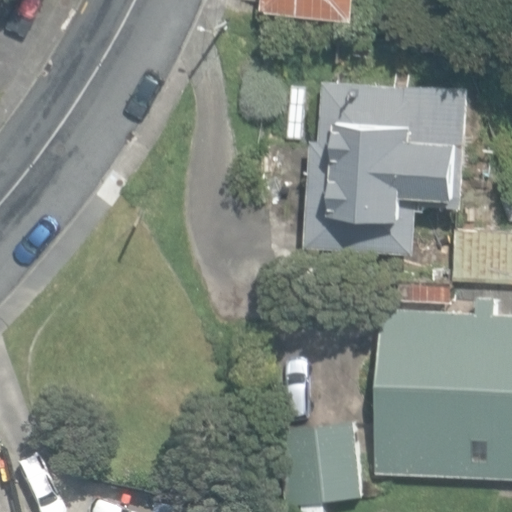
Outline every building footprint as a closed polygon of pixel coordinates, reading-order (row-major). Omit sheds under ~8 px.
[(267,0),(267,7),(363,14),(364,0),(267,0)] [(311,242),(420,250),(424,199),(469,202),(477,86),(328,75),(323,136),(318,136),(311,242)] [(511,229),(463,226),(459,275),(511,278),(511,229)] [(403,298),(455,302),(457,284),(403,280),(403,298)] [(380,471),(511,477),(511,312),(499,313),(498,297),(482,296),(480,311),(389,306),(390,348),(385,351),(385,367),(389,371),(388,393),(383,397),(383,411),(385,416),(380,471)] [(369,492),(358,415),(280,426),(291,503),(307,500),(308,511),(329,511),(327,497),(369,492)]
